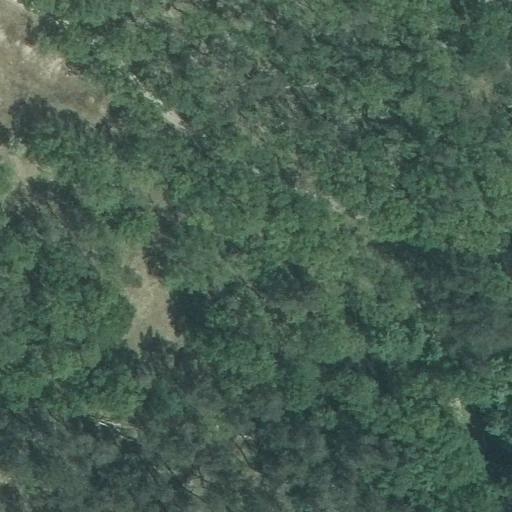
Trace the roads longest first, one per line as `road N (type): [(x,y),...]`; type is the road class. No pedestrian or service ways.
road 1 (track): [(24,0),(72,27),(213,149),(394,224)]
road 2 (track): [(394,224),(384,0)]
road 3 (track): [(394,224),(511,252)]
